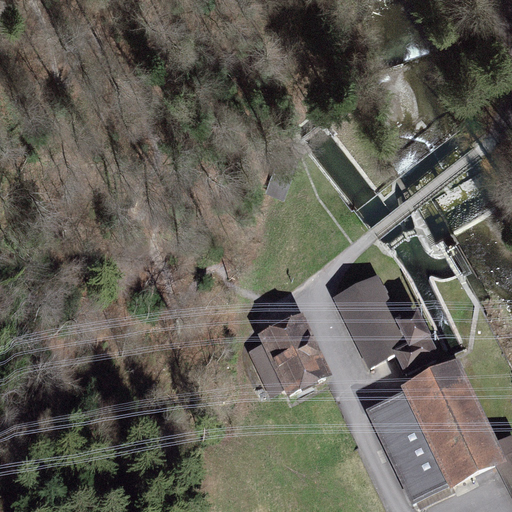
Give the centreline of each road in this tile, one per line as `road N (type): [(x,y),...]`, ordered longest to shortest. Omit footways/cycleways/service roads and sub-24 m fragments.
road 1 (track): [(312,298),(328,272),(508,130),(511,117)]
road 2 (track): [(413,511),(312,298)]
